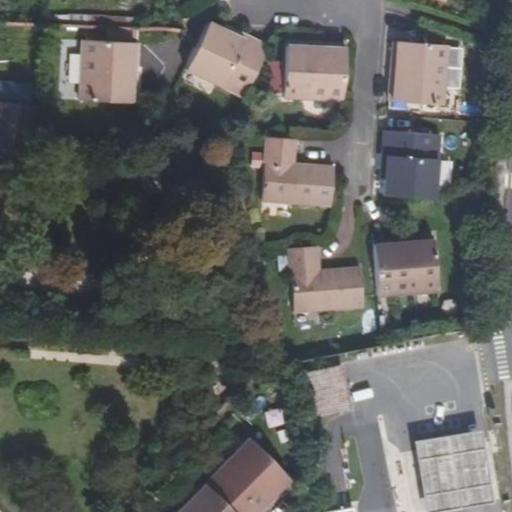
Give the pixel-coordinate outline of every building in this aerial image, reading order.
[(244,35),(243,39),(208,22),(185,69),(243,98),(267,46),(244,35)] [(137,44),(82,41),(79,100),(130,103),(133,69),(136,70),(137,44)] [(393,41),(391,66),(394,66),(391,101),(443,106),(448,48),(393,41)] [(321,50),(286,48),(284,98),(342,101),(345,49),(322,48),(321,50)] [(0,81),(0,98),(30,101),(31,85),(0,81)] [(0,148),(26,152),(32,108),(0,105),(0,148)] [(383,197),(433,200),(438,135),(384,132),(382,156),(386,157),(383,197)] [(295,139),(264,138),(263,145),(262,168),(261,202),(330,207),(333,167),(294,163),(295,139)] [(262,168),(263,145),(254,144),(252,167),(262,168)] [(373,244),(376,296),(436,292),(434,243),(400,245),(400,243),(373,244)] [(319,247),(289,249),(294,312),(362,307),(360,267),(321,269),(319,247)] [(349,409),(341,365),(297,374),(306,417),(349,409)] [(430,511),(452,508),(491,502),(479,431),(436,438),(414,442),(425,511),(430,511)] [(247,439),(174,511),(255,511),(288,480),(247,439)]
